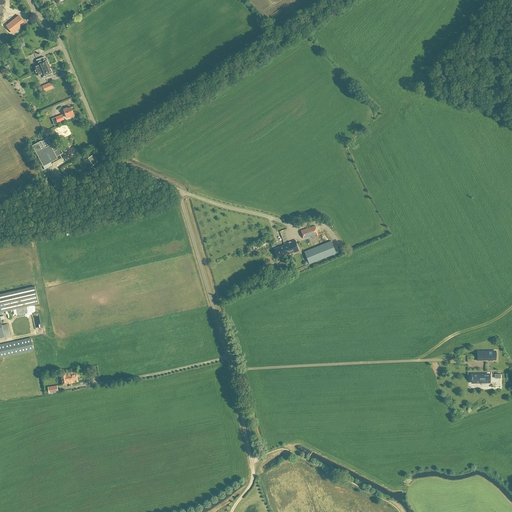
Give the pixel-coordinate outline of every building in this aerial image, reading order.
[(24,23),(18,16),(6,25),(12,33),(24,23)] [(21,36),(9,48),(12,51),(16,46),(18,50),(25,46),(21,36)] [(34,45),(23,49),(25,56),(36,51),(34,45)] [(36,71),(49,66),(46,58),(45,59),(45,57),(37,60),(38,62),(37,62),(39,65),(34,67),(36,71)] [(52,73),(49,66),(36,71),(38,76),(42,74),(43,76),(44,79),(52,75),(51,73),(52,73)] [(53,88),(51,82),(43,86),(45,91),(53,88)] [(67,107),(63,109),(67,117),(70,116),(70,117),(75,116),(71,108),(68,109),(67,107)] [(55,145),(50,137),(42,141),(41,140),(32,145),(43,166),(50,162),(51,163),(43,166),(45,169),(52,165),(51,164),(62,158),(60,154),(63,153),(60,148),(58,144),(55,145)] [(84,155),(81,157),(88,168),(97,162),(92,155),(86,158),(84,155)] [(301,230),(303,238),(317,233),(315,225),(301,230)] [(284,244),(285,245),(274,249),(277,257),(287,253),(288,254),(299,250),(295,240),(284,244)] [(331,241),(305,251),(310,263),(336,253),(331,241)] [(35,286),(0,293),(0,312),(39,303),(35,286)] [(8,324),(2,325),(0,315),(0,338),(11,336),(8,324)] [(451,320),(441,324),(444,329),(453,325),(451,320)] [(33,338),(31,338),(0,344),(0,357),(34,351),(33,350),(35,350),(33,338)] [(478,351),(479,359),(495,359),(495,351),(478,351)] [(76,371),(65,373),(61,374),(63,384),(67,383),(78,381),(76,371)] [(489,374),(472,374),(472,382),(489,382),(489,374)] [(502,386),(507,383),(502,374),(497,377),(502,386)]
